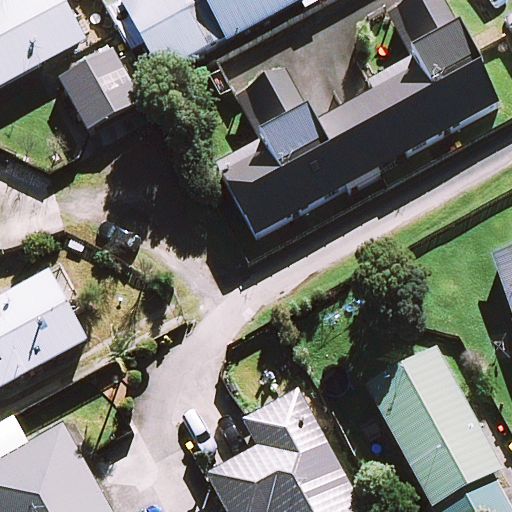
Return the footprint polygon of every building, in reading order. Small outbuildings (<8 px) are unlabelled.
[(0,107),(92,57),(59,0),(33,0),(0,18),(0,107)] [(339,0),(154,0),(127,16),(170,91),(235,54),(237,58),(339,0)] [(383,184),(505,118),(443,6),(406,26),(435,79),(350,125),(383,184)] [(143,106),(114,56),(57,90),(85,139),(143,106)] [(261,250),(383,184),(350,125),(325,139),(295,84),(252,108),(282,162),(228,191),(261,250)] [(511,266),(499,270),(511,309),(511,266)] [(0,408),(93,358),(55,289),(0,319),(0,408)] [(442,365),(370,403),(429,511),(464,511),(502,492),(509,489),(442,365)] [(364,511),(306,407),(253,436),(267,462),(215,491),(226,511),(364,511)] [(0,511),(111,511),(71,440),(0,478),(0,511)] [(511,511),(502,492),(464,511),(511,511)]
